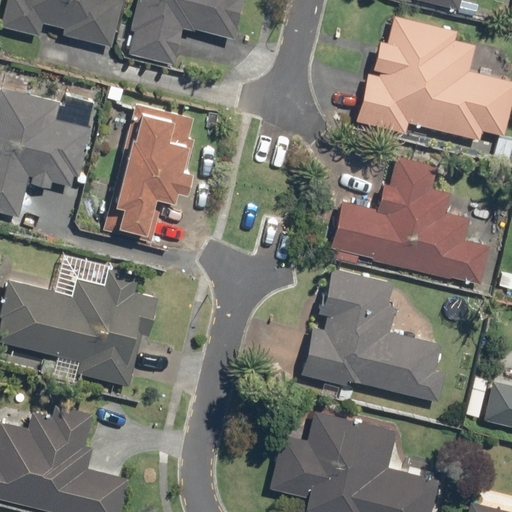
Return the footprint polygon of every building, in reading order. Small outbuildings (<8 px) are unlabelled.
[(8,0),(2,22),(42,32),(44,25),(113,43),(124,0),(8,0)] [(138,0),(126,49),(175,62),(186,21),(238,35),(246,0),(138,0)] [(423,0),(460,10),(462,0),(423,0)] [(386,7),(357,116),(409,129),(412,118),(481,136),(484,124),(506,130),(511,108),(511,75),(472,65),(481,31),(386,7)] [(3,82),(0,94),(0,208),(23,214),(32,180),(53,185),(55,176),(79,183),(95,123),(59,114),(63,97),(3,82)] [(137,96),(104,226),(155,238),(167,189),(182,193),(184,183),(195,186),(201,161),(191,158),(202,113),(137,96)] [(344,195),(332,245),(484,282),(494,240),(467,234),(473,211),(450,206),(455,186),(435,181),(440,160),(396,149),(382,204),(344,195)] [(7,273),(0,302),(0,337),(59,351),(55,368),(140,387),(161,293),(137,287),(141,269),(65,251),(58,285),(7,273)] [(330,261),(303,370),(351,382),(352,375),(441,397),(449,366),(438,363),(444,338),(393,325),(398,302),(390,300),(395,277),(330,261)] [(511,379),(495,376),(485,415),(511,421),(511,379)] [(0,493),(75,511),(122,511),(132,473),(91,463),(97,441),(89,439),(97,407),(57,397),(54,411),(33,406),(29,421),(1,415),(0,420),(0,493)] [(432,511),(442,475),(391,461),(400,426),(315,404),(307,434),(286,429),(272,483),(311,493),(309,504),(325,508),(323,511),(432,511)] [(468,511),(511,511),(511,506),(472,497),(468,511)]
